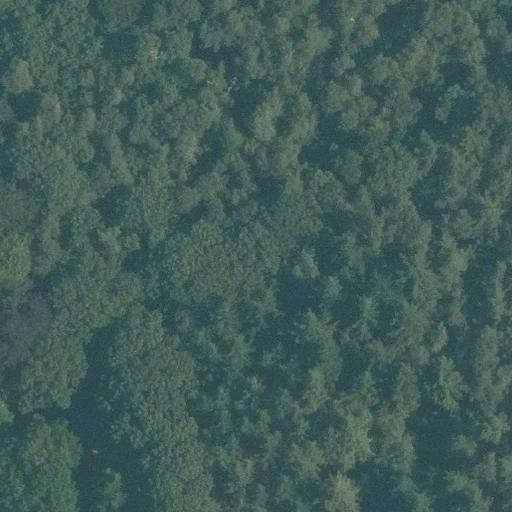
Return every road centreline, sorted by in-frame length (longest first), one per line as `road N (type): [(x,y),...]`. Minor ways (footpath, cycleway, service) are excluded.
road 1 (track): [(0,391),(511,118)]
road 2 (track): [(122,322),(161,511)]
